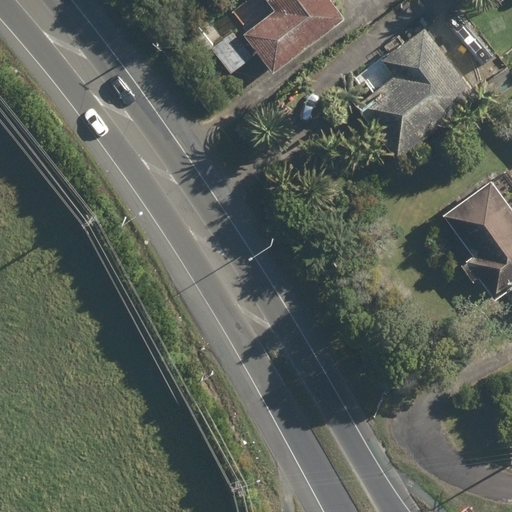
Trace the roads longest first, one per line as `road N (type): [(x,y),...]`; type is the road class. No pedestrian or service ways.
road 1 (primary): [(236,283),(159,170),(22,0)]
road 2 (primary): [(236,283),(397,511)]
road 3 (primary): [(345,511),(272,387),(236,283)]
